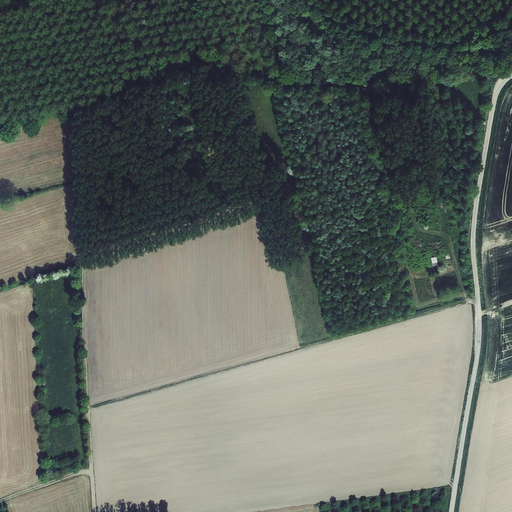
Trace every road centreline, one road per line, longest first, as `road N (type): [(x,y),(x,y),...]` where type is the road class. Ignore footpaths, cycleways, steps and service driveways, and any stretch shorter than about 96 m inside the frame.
road 1 (unclassified): [(451,511),(476,363),(472,230),(494,95),(511,75)]
road 2 (track): [(87,408),(477,298)]
road 3 (track): [(97,511),(84,264)]
